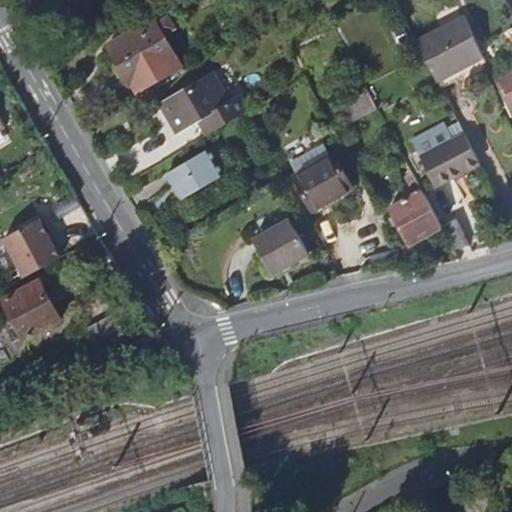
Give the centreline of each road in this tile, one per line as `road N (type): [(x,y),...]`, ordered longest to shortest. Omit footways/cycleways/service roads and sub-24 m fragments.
road 1 (residential): [(0,22),(194,340)]
road 2 (unclassified): [(194,340),(511,262)]
road 3 (unclassified): [(346,511),(415,471),(511,454)]
road 4 (unclassified): [(210,393),(227,511)]
